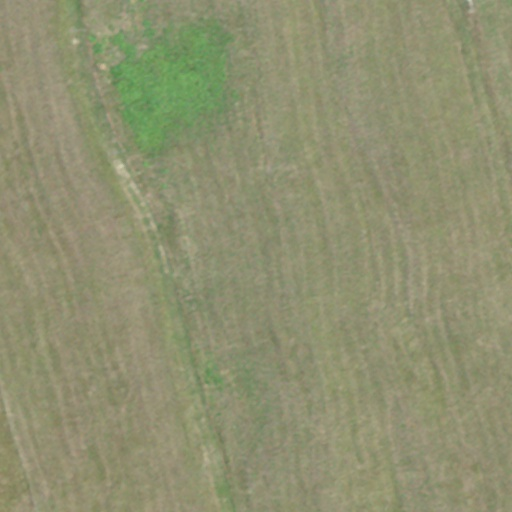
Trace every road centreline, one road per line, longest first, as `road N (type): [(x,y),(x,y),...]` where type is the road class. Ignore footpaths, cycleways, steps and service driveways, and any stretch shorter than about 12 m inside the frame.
road 1 (track): [(225,511),(159,252),(85,81),(68,0)]
road 2 (track): [(511,194),(466,0)]
